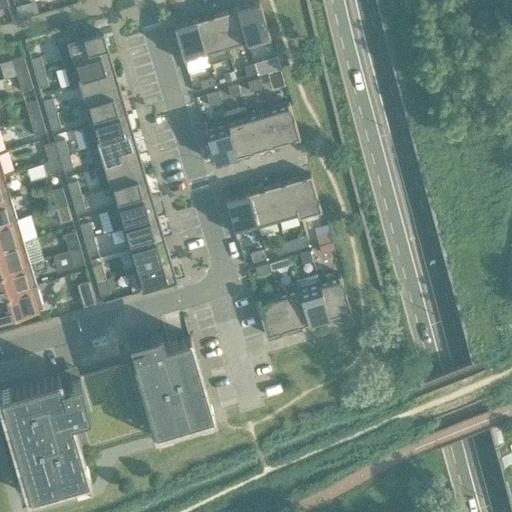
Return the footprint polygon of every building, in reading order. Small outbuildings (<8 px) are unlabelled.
[(270,36),(259,0),(258,0),(237,6),(248,43),(270,36)] [(247,43),(248,43),(237,6),(217,13),(230,57),(227,47),(247,42),(247,43)] [(209,63),(230,57),(217,13),(196,19),(206,54),(209,63)] [(185,61),(187,61),(187,59),(206,54),(196,19),(174,25),(185,61)] [(100,30),(58,43),(64,64),(107,52),(100,30)] [(70,85),(113,72),(107,52),(64,64),(70,85)] [(28,71),(23,55),(12,59),(17,75),(28,71)] [(44,70),(40,55),(30,58),(35,73),(44,70)] [(269,71),(280,67),(277,56),(266,60),(269,71)] [(261,60),(254,62),(257,72),(258,75),(260,74),(265,72),(261,60)] [(257,72),(254,62),(244,65),(247,75),(257,72)] [(272,88),(285,84),(281,69),(268,72),(272,88)] [(35,73),(39,88),(49,85),(44,70),(35,73)] [(21,90),(33,87),(28,71),(17,75),(21,90)] [(226,81),(236,78),(233,71),(224,73),(226,81)] [(70,85),(79,82),(85,103),(119,93),(113,72),(70,85)] [(215,84),(212,74),(201,78),(204,87),(215,84)] [(247,81),(250,91),(261,87),(258,77),(247,81)] [(227,86),(230,96),(240,93),(238,83),(227,86)] [(221,102),(217,89),(205,93),(209,105),(221,102)] [(92,124),(125,114),(119,93),(85,103),(92,124)] [(57,111),(52,97),(43,100),(47,114),(57,111)] [(36,99),(25,102),(30,118),(41,115),(36,99)] [(286,101),(287,102),(267,108),(278,143),(299,136),(289,100),(286,101)] [(244,105),(223,111),(226,120),(236,155),(257,149),(247,114),(244,105)] [(257,149),(278,143),(267,108),(247,114),(257,149)] [(47,114),(52,129),(61,126),(57,111),(47,114)] [(82,126),(88,147),(89,147),(131,134),(125,114),(92,124),(82,126)] [(30,118),(35,134),(46,131),(41,115),(30,118)] [(236,155),(226,120),(207,126),(206,125),(204,125),(214,161),(236,155)] [(95,168),(137,155),(131,134),(89,147),(95,168)] [(65,138),(55,141),(60,156),(69,153),(65,138)] [(49,143),(44,144),(48,160),(44,162),(60,157),(60,156),(55,141),(49,143)] [(63,168),(64,170),(74,167),(69,153),(60,156),(60,157),(63,168)] [(101,188),(110,186),(143,176),(137,155),(95,168),(101,188)] [(60,157),(44,162),(47,173),(57,170),(63,168),(60,157)] [(321,209),(310,173),(289,179),(299,215),(321,209)] [(0,198),(10,196),(4,174),(0,174),(0,198)] [(107,209),(149,197),(143,176),(110,186),(116,206),(107,209)] [(298,216),(299,215),(289,179),(268,185),(278,220),(298,214),(298,216)] [(81,194),(77,180),(67,182),(72,197),(81,194)] [(257,226),(278,220),(268,185),(247,191),(257,226)] [(62,187),(51,191),(56,206),(67,203),(62,187)] [(236,234),(238,233),(238,232),(257,226),(247,191),(225,198),(236,234)] [(72,197),(76,212),(86,209),(81,194),(72,197)] [(10,196),(0,198),(0,222),(17,218),(10,196)] [(113,230),(122,227),(156,217),(149,197),(107,209),(113,230)] [(56,206),(61,222),(72,219),(67,203),(56,206)] [(128,248),(162,238),(156,217),(122,227),(128,248)] [(0,246),(23,240),(17,218),(0,222),(0,246)] [(94,236),(89,221),(80,224),(84,238),(94,236)] [(75,231),(65,234),(69,250),(80,247),(75,231)] [(332,240),(329,231),(316,234),(319,244),(332,240)] [(84,238),(89,253),(98,250),(94,236),(84,238)] [(307,244),(305,237),(293,241),(295,248),(307,244)] [(162,238),(128,248),(135,269),(168,259),(162,238)] [(23,240),(0,246),(0,270),(30,262),(23,240)] [(321,253),(334,249),(332,240),(319,244),(321,253)] [(287,250),(284,241),(274,244),(277,253),(287,250)] [(80,247),(69,250),(53,255),(57,270),(85,262),(80,247)] [(250,252),(252,260),(265,257),(263,248),(250,252)] [(299,253),(302,263),(312,260),(310,250),(299,253)] [(269,262),(271,269),(291,263),(289,256),(269,262)] [(135,269),(141,290),(174,280),(168,259),(135,269)] [(0,294),(36,283),(30,262),(0,270),(0,294)] [(106,277),(102,262),(92,265),(96,280),(106,277)] [(255,266),(258,274),(271,271),(268,262),(255,266)] [(337,273),(338,275),(319,280),(329,315),(351,309),(340,273),(337,273)] [(101,295),(110,292),(106,277),(96,280),(101,295)] [(90,279),(77,283),(84,307),(97,304),(90,279)] [(319,280),(298,286),(308,321),(329,315),(319,280)] [(0,319),(43,306),(36,283),(0,294),(0,319)] [(287,327),(308,321),(298,286),(277,293),(287,327)] [(257,297),(255,298),(266,334),(287,327),(277,293),(258,298),(257,297)] [(216,420),(190,334),(188,335),(165,341),(162,329),(132,338),(121,341),(125,353),(127,360),(88,372),(80,375),(77,368),(72,370),(59,373),(0,390),(0,406),(6,405),(26,474),(17,477),(21,492),(74,476),(77,486),(91,482),(82,449),(95,445),(146,430),(149,429),(155,427),(158,437),(173,432),(170,423),(198,415),(201,424),(216,420)]
